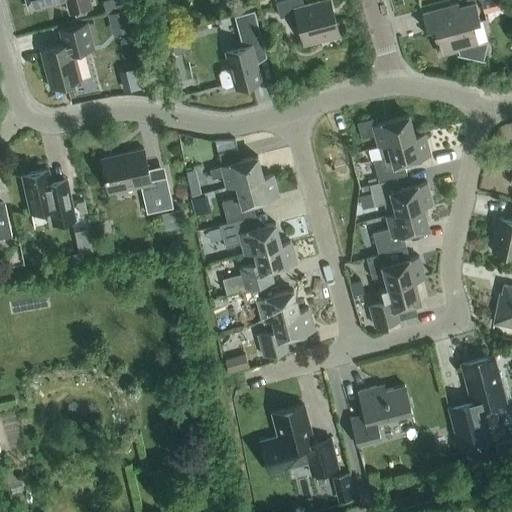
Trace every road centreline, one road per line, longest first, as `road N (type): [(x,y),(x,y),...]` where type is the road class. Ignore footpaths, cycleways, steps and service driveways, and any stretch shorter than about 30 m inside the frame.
road 1 (residential): [(351,351),(463,323),(451,271),(486,102)]
road 2 (residential): [(27,114),(51,124),(128,110),(213,124),(292,113)]
road 3 (residential): [(351,351),(292,113)]
road 4 (track): [(394,511),(511,480)]
